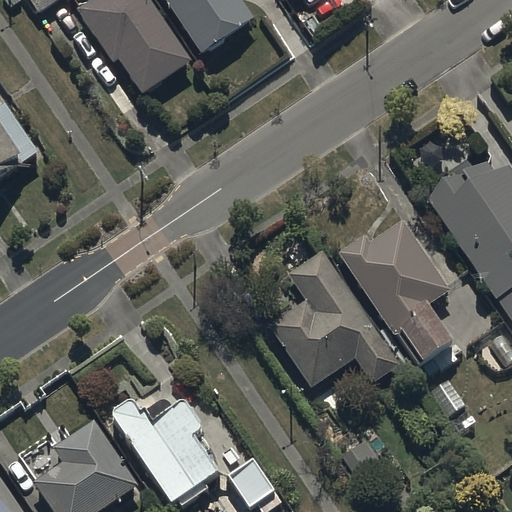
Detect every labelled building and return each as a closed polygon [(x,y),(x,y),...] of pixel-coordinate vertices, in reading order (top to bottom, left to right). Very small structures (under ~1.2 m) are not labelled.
[(66,0),(25,0),(38,19),(66,0)] [(106,0),(78,18),(111,69),(116,65),(139,101),(189,68),(144,0),(106,0)] [(160,0),(200,61),(256,25),(239,0),(160,0)] [(0,188),(14,179),(13,177),(39,159),(0,103),(0,188)] [(486,163),(425,204),(511,331),(511,180),(506,172),(497,178),(486,163)] [(362,242),(337,259),(392,342),(395,340),(418,374),(433,364),(440,376),(456,365),(448,354),(452,351),(427,313),(449,298),(402,227),(368,250),(362,242)] [(304,306),(267,331),(309,394),(354,364),(371,391),(400,371),(323,256),(286,281),(304,306)] [(449,385),(430,398),(447,425),(466,412),(449,385)] [(109,422),(111,424),(170,511),(172,511),(175,510),(176,511),(185,511),(209,497),(205,491),(219,482),(193,444),(204,437),(183,406),(153,427),(145,415),(139,419),(131,407),(109,422)] [(62,470),(33,489),(47,511),(107,511),(137,493),(94,428),(52,456),(62,470)] [(227,482),(228,483),(248,511),(252,511),(256,509),(257,511),(284,511),(251,465),(227,482)]
